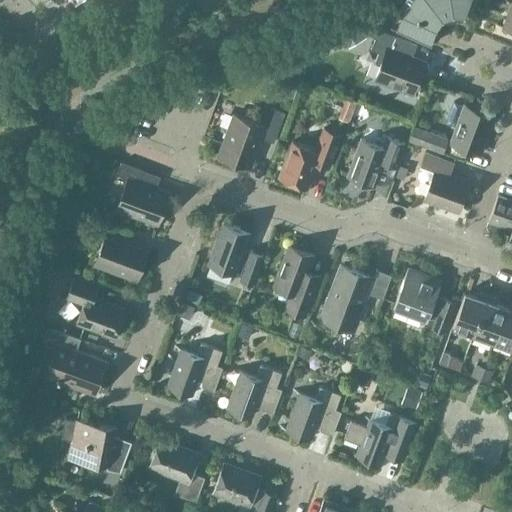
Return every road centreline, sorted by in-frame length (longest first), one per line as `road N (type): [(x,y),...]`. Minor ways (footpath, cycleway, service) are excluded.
road 1 (residential): [(307,465),(121,396),(201,177)]
road 2 (residential): [(466,252),(384,222),(336,228),(201,177)]
road 3 (residential): [(511,121),(466,252)]
road 4 (residential): [(431,511),(307,465)]
